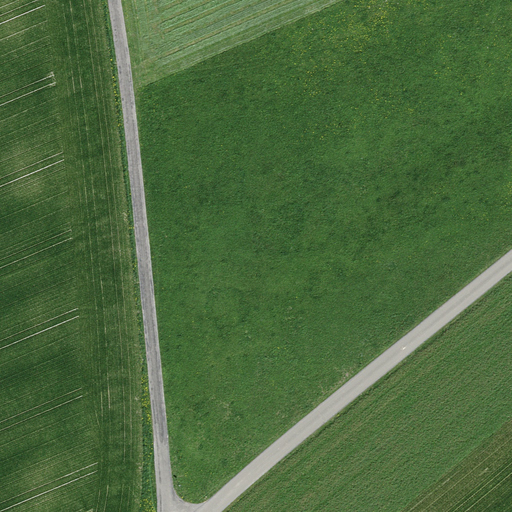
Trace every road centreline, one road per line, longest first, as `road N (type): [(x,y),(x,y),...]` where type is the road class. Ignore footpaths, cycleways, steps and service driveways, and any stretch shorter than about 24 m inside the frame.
road 1 (unclassified): [(112,0),(167,511)]
road 2 (unclassified): [(206,511),(511,260)]
